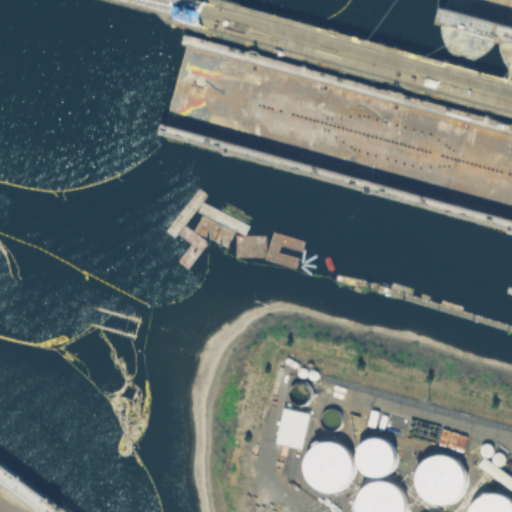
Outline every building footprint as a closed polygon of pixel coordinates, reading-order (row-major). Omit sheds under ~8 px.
[(309,412),(283,406),(275,442),(301,448),(309,412)] [(389,469),(394,464),(396,457),(395,449),(392,442),(386,437),(379,435),(372,436),(365,439),(360,445),(358,452),(358,460),(362,466),(367,471),(375,473),(382,473),(389,469)] [(337,488),(346,483),(352,475),(354,466),(353,456),(347,447),(339,441),(330,439),(320,440),(311,446),(305,454),(303,463),(305,473),(310,482),(318,488),(327,490),(337,488)] [(452,499),(460,492),(464,484),(464,474),(461,465),(455,458),(446,453),(436,453),(427,456),(420,462),(416,471),(415,481),(418,490),(425,497),(433,502),(443,502),(452,499)] [(402,511),(404,504),(403,495),(398,486),(391,480),(381,478),(372,479),(363,484),(358,492),(355,501),(356,511),(402,511)] [(511,511),(511,503),(508,499),(500,494),(491,493),(482,495),(475,501),(470,509),(469,511),(511,511)]
